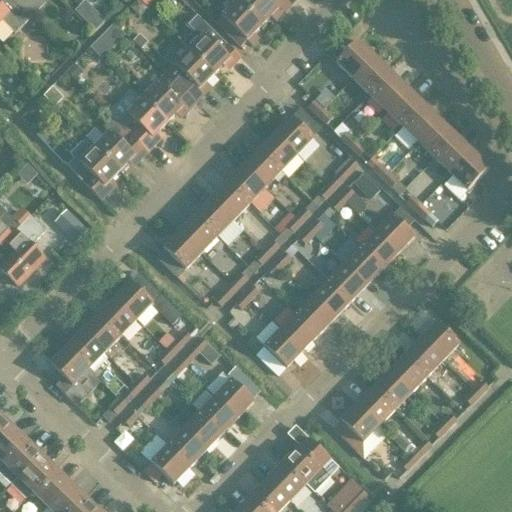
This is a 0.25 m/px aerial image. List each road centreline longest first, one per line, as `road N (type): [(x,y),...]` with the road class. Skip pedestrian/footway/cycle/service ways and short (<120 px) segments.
road 1 (residential): [(0,360),(342,0)]
road 2 (residential): [(197,511),(511,177)]
road 3 (residential): [(155,511),(0,364)]
road 4 (residential): [(511,174),(400,0)]
road 5 (residential): [(511,106),(448,0)]
